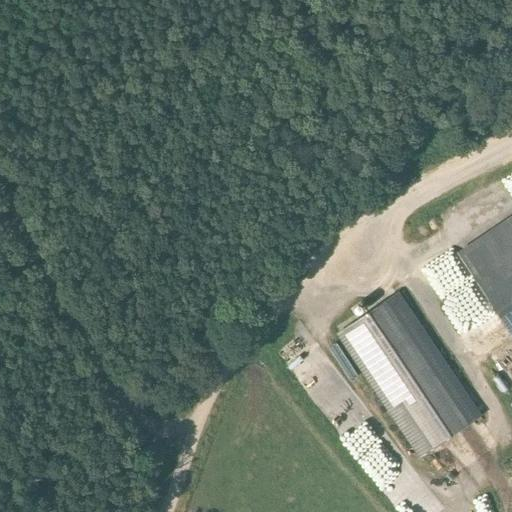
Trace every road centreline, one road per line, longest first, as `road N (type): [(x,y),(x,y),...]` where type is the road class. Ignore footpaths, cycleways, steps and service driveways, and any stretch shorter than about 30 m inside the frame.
road 1 (track): [(511,145),(363,229),(232,349),(168,511)]
road 2 (track): [(194,434),(152,425),(119,405),(0,206)]
